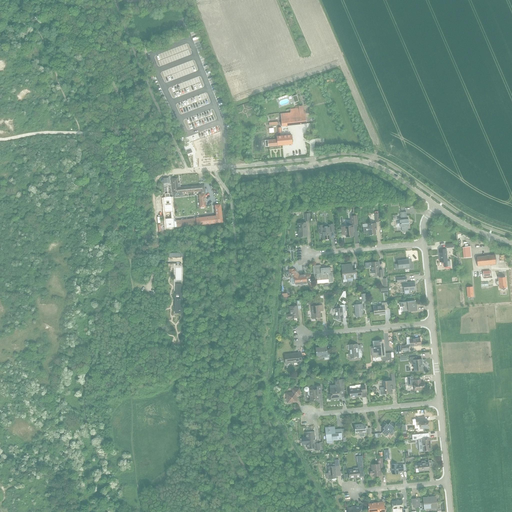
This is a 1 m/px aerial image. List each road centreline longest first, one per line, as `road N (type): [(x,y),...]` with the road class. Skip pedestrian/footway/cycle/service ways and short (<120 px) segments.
road 1 (unclassified): [(215,167),(168,172),(152,158),(101,60),(56,0)]
road 2 (unclassified): [(215,167),(245,172),(355,159),(436,205)]
road 3 (residential): [(296,336),(431,323)]
road 4 (residential): [(308,415),(439,401)]
road 5 (residential): [(301,255),(423,243)]
